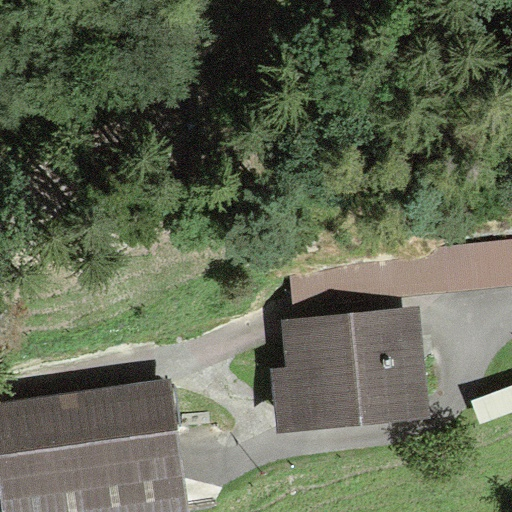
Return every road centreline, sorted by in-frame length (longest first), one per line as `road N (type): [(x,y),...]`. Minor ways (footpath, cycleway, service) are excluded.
road 1 (track): [(0,207),(361,0)]
road 2 (track): [(220,479),(258,460),(447,422),(489,343),(511,327)]
road 3 (track): [(0,108),(155,83),(189,98)]
